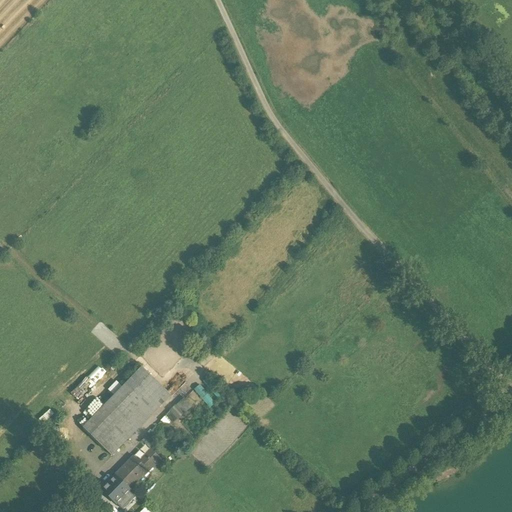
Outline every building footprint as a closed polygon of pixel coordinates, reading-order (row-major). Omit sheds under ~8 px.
[(88,377),(100,388),(111,377),(98,366),(88,377)] [(141,368),(125,385),(141,401),(154,413),(170,396),(141,368)] [(125,385),(83,428),(99,444),(141,401),(125,385)] [(209,408),(215,403),(200,386),(195,391),(209,408)] [(197,400),(197,398),(197,395),(195,394),(193,392),(191,392),(189,392),(187,394),(186,396),(186,398),(186,400),(187,402),(189,403),(191,403),(194,403),(195,402),(197,400)] [(141,401),(99,444),(112,457),(154,413),(141,401)] [(171,423),(185,413),(179,405),(165,414),(171,423)] [(154,429),(142,441),(148,447),(160,435),(154,429)] [(138,462),(134,457),(115,477),(128,490),(129,489),(142,476),(143,476),(160,459),(150,449),(138,462)] [(115,477),(101,491),(116,505),(130,490),(129,489),(128,490),(115,477)]
